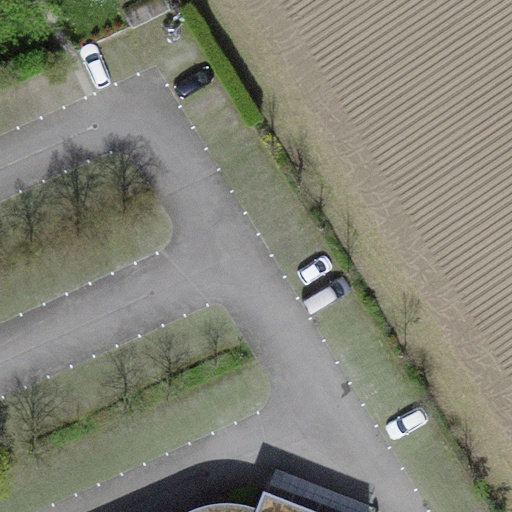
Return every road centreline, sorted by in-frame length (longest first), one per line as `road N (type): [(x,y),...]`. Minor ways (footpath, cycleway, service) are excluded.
road 1 (unknown): [(262,255),(182,131),(144,127),(88,137),(0,174)]
road 2 (unknown): [(0,375),(262,255)]
road 3 (unknown): [(104,511),(351,410)]
road 4 (unknown): [(351,410),(262,255)]
road 5 (unknown): [(415,511),(351,410)]
